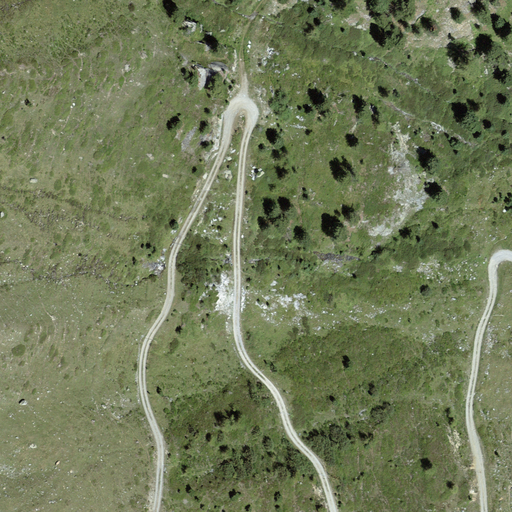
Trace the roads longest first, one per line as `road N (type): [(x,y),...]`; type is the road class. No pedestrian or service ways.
road 1 (track): [(156,511),(164,439),(144,393),(145,348),(177,296),(175,253),(235,105),(248,93),(258,106),(239,332),(286,405),(329,511)]
road 2 (track): [(483,511),(465,417),(474,338),(492,294),(489,265),(497,252),(511,256)]
